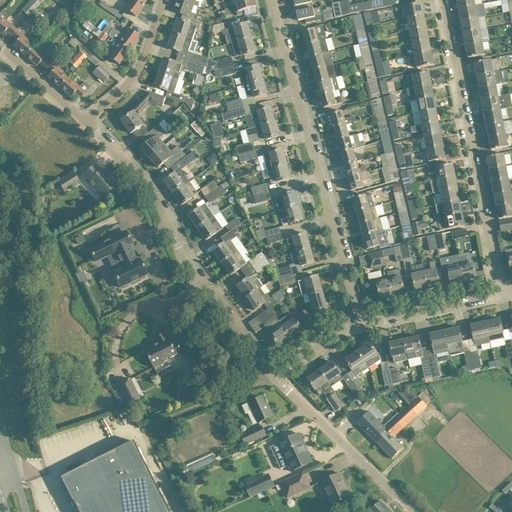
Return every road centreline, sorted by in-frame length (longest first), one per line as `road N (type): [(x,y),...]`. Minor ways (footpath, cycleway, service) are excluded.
road 1 (residential): [(360,324),(270,0)]
road 2 (residential): [(275,375),(191,268),(152,195),(85,120)]
road 3 (residential): [(500,294),(444,0)]
road 4 (residential): [(413,511),(275,375)]
road 5 (residential): [(85,120),(136,72),(162,0)]
road 6 (residential): [(360,324),(500,294)]
